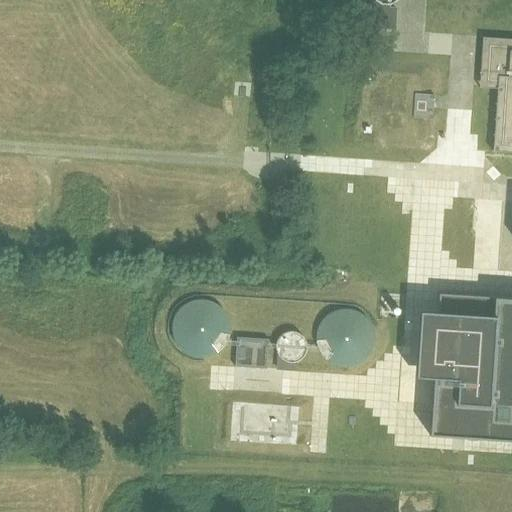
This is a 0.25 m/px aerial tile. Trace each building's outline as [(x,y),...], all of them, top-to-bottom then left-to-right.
[(370,29),(370,27),(396,29),(398,7),(391,6),(391,0),(369,0),(369,4),(361,4),(360,26),(366,27),(365,29),(370,29)] [(499,76),(494,151),(511,151),(511,49),(511,41),(483,39),(481,75),(499,76)] [(434,118),(435,94),(416,93),(414,117),(434,118)] [(461,246),(480,247),(481,196),(462,195),(461,246)] [(381,241),(402,240),(401,220),(381,221),(381,241)] [(419,312),(415,377),(433,378),(429,435),(511,440),(511,297),(438,292),(437,313),(419,312)] [(266,368),(268,339),(236,337),(234,366),(266,368)] [(278,355),(277,353),(276,367),(295,368),(295,361),(293,361),(291,361),(289,361),(287,361),(285,360),(283,359),(281,358),(279,356),(278,355)]
